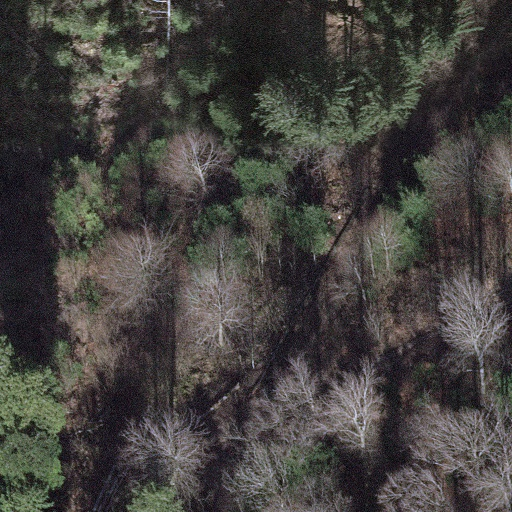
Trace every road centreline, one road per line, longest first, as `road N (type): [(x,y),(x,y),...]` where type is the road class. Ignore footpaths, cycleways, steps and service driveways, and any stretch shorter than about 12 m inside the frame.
road 1 (track): [(251,416),(415,119),(498,0)]
road 2 (track): [(251,416),(511,292)]
road 3 (track): [(112,511),(175,454),(251,416)]
